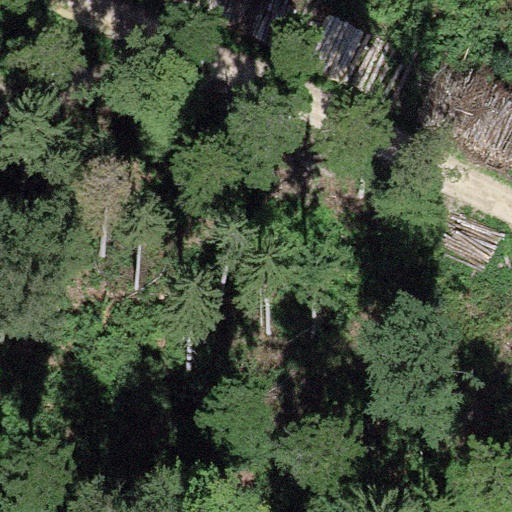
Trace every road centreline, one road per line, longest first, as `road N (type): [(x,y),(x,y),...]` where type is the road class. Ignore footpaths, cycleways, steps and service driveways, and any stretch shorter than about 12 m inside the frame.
road 1 (track): [(511,211),(238,65),(81,0)]
road 2 (track): [(238,65),(0,92)]
